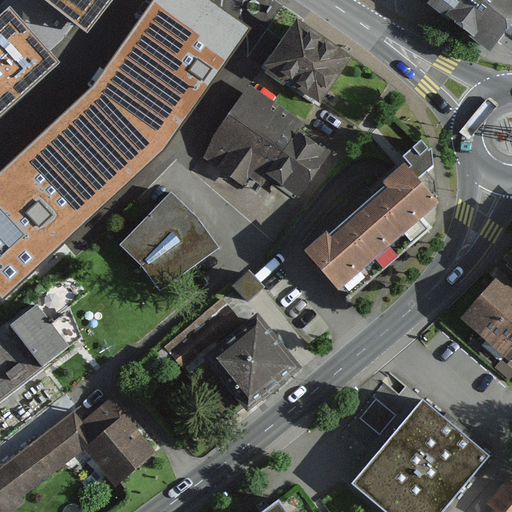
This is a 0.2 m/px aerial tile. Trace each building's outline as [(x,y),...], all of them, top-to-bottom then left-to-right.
[(0,296),(2,299),(165,148),(249,28),(209,0),(154,0),(93,87),(0,173),(0,296)] [(113,0),(45,0),(88,33),(113,0)] [(511,0),(441,0),(432,12),(485,54),(511,18),(511,0)] [(0,116),(61,62),(10,6),(0,15),(0,116)] [(350,64),(297,26),(266,71),(319,108),(350,64)] [(328,146),(252,91),(206,153),(263,194),(280,170),(303,187),(331,148),(328,146)] [(425,143),(300,251),(345,303),(432,227),(424,217),(439,204),(433,152),(425,143)] [(171,199),(121,251),(143,271),(160,297),(221,255),(198,224),(171,199)] [(250,277),(233,293),(248,310),(266,293),(250,277)] [(511,290),(503,282),(464,324),(511,369),(511,290)] [(237,323),(221,304),(165,352),(181,371),(237,323)] [(17,345),(0,358),(0,410),(88,344),(71,322),(54,334),(34,309),(6,330),(17,345)] [(298,375),(257,327),(208,369),(249,417),(298,375)] [(449,511),(492,462),(424,406),(352,491),(377,511),(449,511)] [(79,412),(0,475),(0,511),(3,511),(85,448),(114,485),(154,453),(122,412),(96,433),(79,412)] [(511,511),(511,487),(491,511),(493,511),(511,511)]
